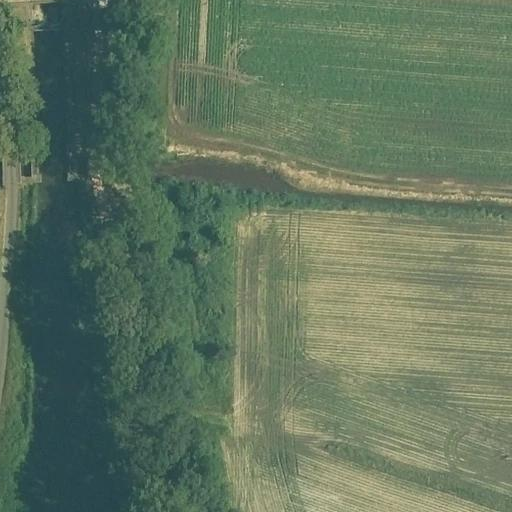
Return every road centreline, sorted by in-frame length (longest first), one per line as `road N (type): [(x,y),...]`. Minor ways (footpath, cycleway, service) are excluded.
road 1 (unclassified): [(97,0),(155,405)]
road 2 (residential): [(0,394),(11,345),(13,151),(0,117)]
